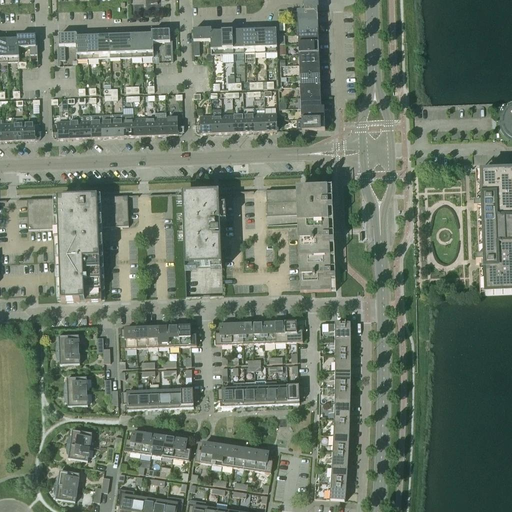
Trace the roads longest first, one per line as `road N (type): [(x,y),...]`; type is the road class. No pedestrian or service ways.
road 1 (residential): [(366,307),(0,317)]
road 2 (tertiary): [(0,169),(363,153)]
road 3 (residential): [(271,0),(259,22),(0,30)]
road 4 (tertiary): [(376,511),(386,306)]
road 5 (residential): [(366,307),(360,511)]
